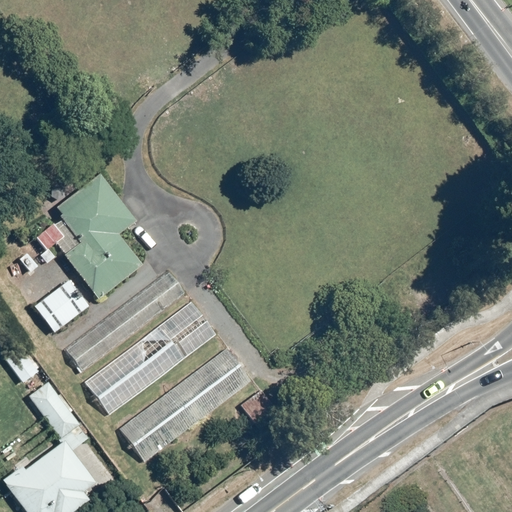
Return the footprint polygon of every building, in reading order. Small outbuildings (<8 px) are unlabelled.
[(133,220),(102,180),(95,172),(45,212),(53,222),(33,238),(44,251),(54,244),(97,298),(140,264),(116,234),(133,220)] [(186,295),(167,269),(61,348),(80,373),(186,295)] [(87,306),(67,280),(32,306),(52,333),(87,306)] [(216,335),(190,299),(81,381),(108,416),(216,335)] [(20,344),(2,356),(20,383),(38,371),(27,355),(20,344)] [(251,380),(227,347),(142,411),(118,429),(143,462),(251,380)] [(70,452),(88,439),(48,382),(28,395),(59,440),(3,482),(25,511),(69,511),(86,499),(80,490),(92,481),(70,452)] [(273,409),(256,389),(237,404),(254,424),(273,409)]
